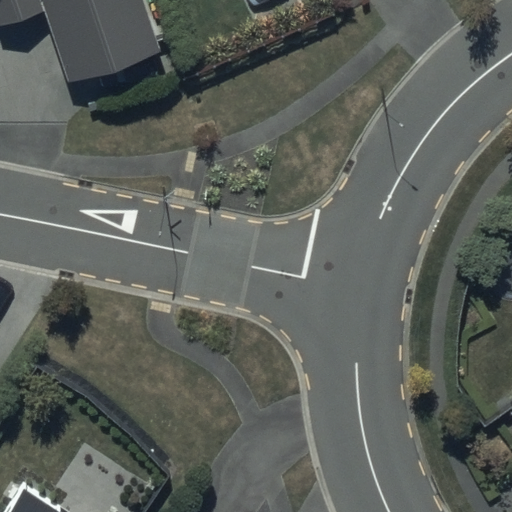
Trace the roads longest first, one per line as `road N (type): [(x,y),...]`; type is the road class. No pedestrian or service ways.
road 1 (residential): [(0,216),(352,289)]
road 2 (residential): [(511,55),(448,105),(393,186),(352,289)]
road 3 (residential): [(352,289),(350,377),(391,511)]
